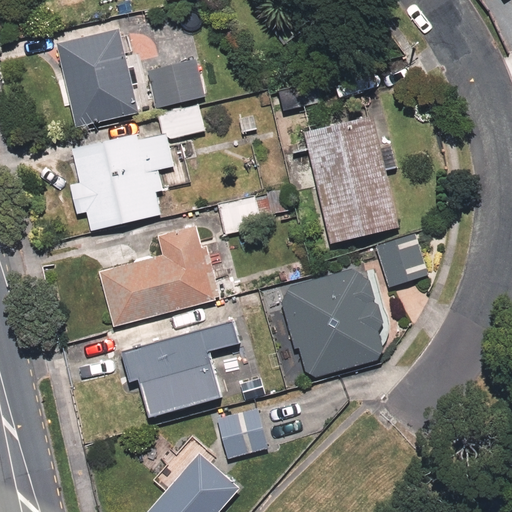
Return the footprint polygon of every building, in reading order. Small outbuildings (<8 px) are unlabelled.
[(53,43),(62,82),(54,84),(59,107),(67,105),(72,129),(134,115),(128,85),(146,81),(141,60),(123,64),(115,29),(53,43)] [(203,97),(194,59),(147,70),(156,108),(203,97)] [(197,104),(160,113),(166,138),(203,129),(197,104)] [(394,224),(368,121),(298,138),(323,241),(394,224)] [(152,138),(151,131),(69,148),(76,181),(66,183),(72,213),(85,211),(89,232),(190,212),(177,146),(167,148),(164,135),(152,138)] [(264,229),(256,193),(213,202),(221,238),(264,229)] [(202,224),(158,235),(163,255),(93,273),(107,329),(222,299),(202,224)] [(434,276),(419,231),(370,248),(385,293),(434,276)] [(381,358),(361,271),(271,291),(291,378),(381,358)] [(107,329),(101,331),(107,356),(119,353),(127,381),(134,379),(144,418),(217,400),(205,353),(241,344),(229,298),(222,299),(107,329)] [(254,407),(210,416),(220,462),(264,453),(254,407)] [(215,511),(237,488),(196,452),(141,511),(215,511)]
